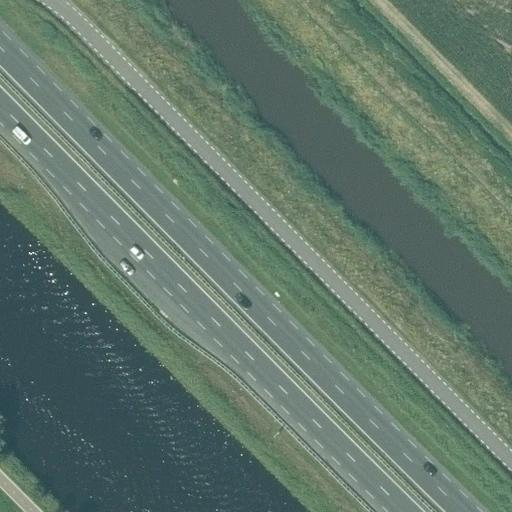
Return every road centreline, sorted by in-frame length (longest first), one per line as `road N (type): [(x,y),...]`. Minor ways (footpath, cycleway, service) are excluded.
road 1 (trunk): [(463,511),(0,47)]
road 2 (unclassified): [(511,461),(50,0)]
road 3 (trunk): [(0,103),(407,511)]
road 4 (track): [(294,0),(511,216)]
